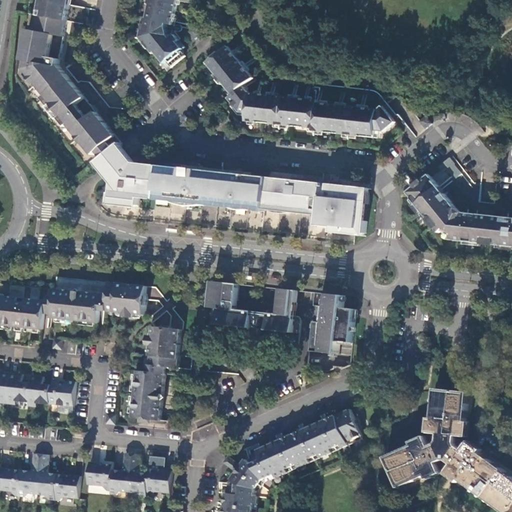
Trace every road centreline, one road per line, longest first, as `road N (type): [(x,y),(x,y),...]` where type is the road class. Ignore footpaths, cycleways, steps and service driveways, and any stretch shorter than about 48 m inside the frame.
road 1 (residential): [(112,0),(111,45),(187,139),(359,161),(385,178)]
road 2 (tertiary): [(9,240),(360,278)]
road 3 (tertiary): [(363,259),(152,241),(23,205)]
road 4 (residential): [(199,448),(373,368),(383,298)]
road 5 (residential): [(95,436),(102,365),(0,350)]
road 6 (residential): [(385,178),(454,127),(489,158),(511,163)]
